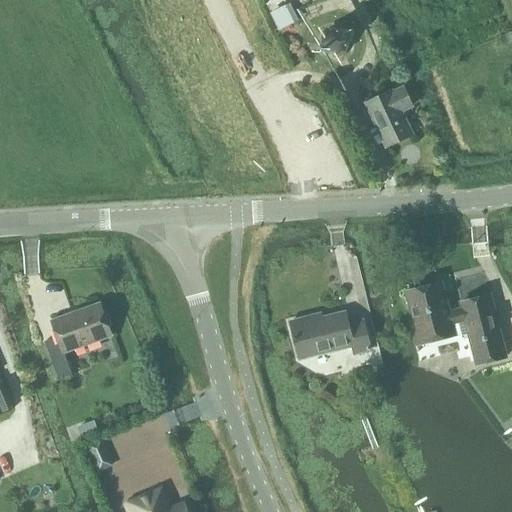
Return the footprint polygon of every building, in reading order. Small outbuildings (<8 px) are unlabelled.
[(316,45),(319,45),(321,51),(319,53),(323,56),(325,54),(330,56),(330,59),(335,59),(334,57),(342,53),(343,55),(346,52),(343,50),(346,45),(348,45),(348,39),(345,40),(343,35),(345,33),(342,29),(339,31),(334,29),(334,27),(330,27),(331,29),(323,33),(322,31),(321,30),(318,34),(321,36),(319,41),(316,41),(316,45)] [(389,91),(364,103),(384,145),(408,133),(398,111),(408,106),(399,88),(390,93),(389,91)] [(457,322),(454,310),(448,311),(440,282),(405,291),(419,344),(453,335),(450,323),(457,322)] [(454,310),(457,322),(463,320),(475,364),(504,356),(488,294),(459,302),(461,308),(454,310)] [(111,336),(99,303),(52,320),(58,337),(46,342),(60,379),(73,374),(65,353),(111,336)] [(303,318),(288,321),(297,359),(351,346),(352,352),(368,348),(361,319),(345,323),(343,312),(307,321),(303,318)] [(0,414),(11,409),(0,383),(0,414)] [(183,511),(180,506),(167,511),(158,490),(123,504),(126,511),(183,511)]
